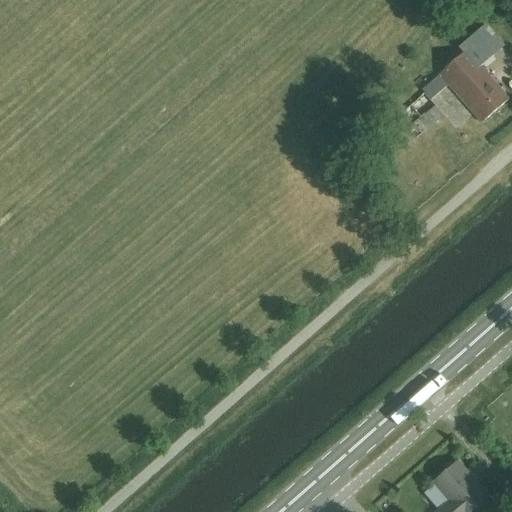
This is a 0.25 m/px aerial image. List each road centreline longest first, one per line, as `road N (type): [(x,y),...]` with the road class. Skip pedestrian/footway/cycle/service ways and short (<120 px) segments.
road 1 (primary): [(283,511),(511,310)]
road 2 (unclassified): [(316,318),(511,146)]
